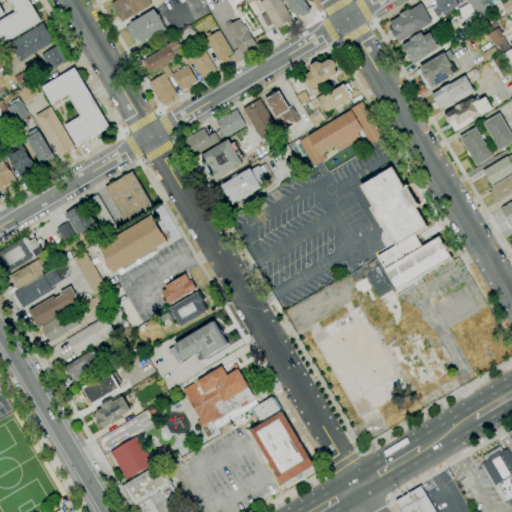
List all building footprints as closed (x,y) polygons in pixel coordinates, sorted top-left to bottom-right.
[(0,46),(0,5),(5,14),(0,16),(0,20),(15,12),(13,9),(15,8),(9,0),(29,0),(42,21),(0,46)] [(122,22),(111,4),(117,0),(148,0),(151,4),(122,22)] [(275,29),(272,24),(267,27),(261,16),(266,13),(259,2),(262,0),(280,0),(292,19),(275,29)] [(298,19),(286,0),(303,0),(309,9),(310,9),(310,13),(308,13),(298,19)] [(437,18),(431,8),(437,4),(434,0),(463,0),(464,1),(456,6),(457,7),(448,13),(447,11),(443,14),(437,18)] [(484,29),(467,0),(493,0),(491,1),(494,6),(485,11),(488,15),(489,14),(494,23),(484,29)] [(511,12),(508,15),(502,4),(509,0),(511,0),(511,12)] [(398,43),(391,30),(393,29),(389,22),(400,16),(399,14),(408,9),(408,11),(421,3),(432,22),(398,43)] [(470,32),(464,22),(465,21),(458,10),(469,3),(475,15),(474,15),(480,26),(470,32)] [(142,44),(138,37),(133,40),(125,27),(130,24),(154,9),(166,30),(142,44)] [(242,55),(225,27),(226,26),(225,24),(230,20),(232,23),(239,19),(243,27),(239,29),(240,31),(246,28),(255,44),(247,49),(249,52),(242,55)] [(487,34),(484,29),(494,23),(495,22),(499,27),(487,34)] [(20,62),(9,44),(43,23),(49,33),(48,33),(53,42),(20,62)] [(185,41),(179,31),(190,25),(196,35),(185,41)] [(499,27),(510,47),(499,54),(487,34),(499,27)] [(219,62),(205,38),(207,37),(206,34),(209,32),(211,35),(219,30),(233,53),(228,56),(230,59),(226,61),(225,58),(219,62)] [(412,65),(406,54),(407,53),(402,46),(411,41),(410,39),(421,33),(423,37),(430,33),(439,48),(425,57),(412,65)] [(150,73),(142,61),(167,46),(167,45),(176,39),(179,45),(182,43),(187,51),(150,73)] [(50,71),(48,66),(46,67),(43,63),(45,62),(41,55),(56,46),(56,47),(59,45),(67,59),(64,61),(65,62),(50,71)] [(511,70),(511,49),(511,48),(501,54),(511,71),(511,70)] [(202,80),(192,62),(188,65),(182,56),(188,52),(191,57),(204,49),(217,71),(202,80)] [(432,88),(427,79),(425,79),(422,74),(422,72),(420,67),(444,53),(449,51),(451,54),(446,57),(450,63),(451,62),(457,71),(453,73),(454,75),(432,88)] [(310,92),(301,77),(311,71),(311,70),(312,65),(316,62),(322,63),(329,60),(334,61),(336,65),(335,69),(337,74),(319,85),(320,86),(310,92)] [(167,77),(161,68),(166,64),(172,74),(167,77)] [(181,92),(171,75),(187,65),(197,82),(192,85),(193,86),(187,90),(186,88),(181,92)] [(76,147),(64,126),(80,116),(68,95),(52,105),(41,87),(75,68),(110,127),(76,147)] [(20,87),(14,78),(27,70),(32,79),(20,87)] [(162,106),(148,83),(164,73),(177,94),(172,97),(173,99),(162,106)] [(440,109),(432,95),(449,84),(449,85),(465,75),(474,92),(450,107),(448,104),(440,109)] [(334,110),(333,108),(327,112),(318,97),(325,93),(326,95),(344,85),(348,83),(351,89),(350,92),(352,94),(351,97),(352,98),(334,110)] [(24,103),(16,91),(29,84),(36,96),(24,103)] [(281,131),(269,111),(271,110),(265,100),(271,96),(272,94),(275,92),(277,92),(279,91),(291,112),(294,110),(300,120),(281,131)] [(301,105),(296,95),(304,91),(309,101),(301,105)] [(455,131),(450,123),(447,122),(444,117),(445,114),(455,108),(454,107),(463,102),(464,103),(472,98),(473,100),(476,98),(479,101),(485,97),(492,108),(481,114),(480,113),(473,118),(474,120),(455,131)] [(313,109),(309,102),(315,98),(319,105),(313,109)] [(260,139),(242,109),(259,99),(277,129),(260,139)] [(16,123),(7,108),(21,100),(30,115),(16,123)] [(314,166),(299,141),(351,111),(350,109),(362,102),(365,108),(366,107),(372,116),(371,117),(383,137),(370,144),(362,130),(358,133),(361,138),(340,151),(337,146),(323,153),(326,159),(322,161),(314,166)] [(59,157),(35,116),(51,106),(75,147),(69,151),(70,151),(64,154),(59,157)] [(225,138),(215,122),(219,120),(219,118),(223,115),(224,117),(235,109),(245,125),(225,138)] [(315,128),(309,119),(319,113),(325,122),(315,128)] [(511,143),(500,151),(483,123),(499,113),(511,134),(511,143)] [(477,166),(459,137),(476,127),(493,156),(477,166)] [(45,165),(43,161),(40,163),(27,139),(30,137),(27,133),(36,128),(38,132),(39,132),(55,159),(45,165)] [(193,157),(184,140),(203,129),(208,136),(214,132),(219,141),(193,157)] [(216,180),(211,171),(212,170),(209,164),(208,165),(202,155),(228,139),(231,144),(234,143),(243,158),(240,160),(243,164),(216,180)] [(20,177),(8,157),(24,147),(35,167),(27,172),(28,173),(20,177)] [(511,173),(491,185),(483,171),(507,156),(507,157),(511,155),(511,156),(511,173)] [(1,194),(0,191),(0,161),(4,167),(6,166),(9,171),(10,170),(18,184),(1,194)] [(231,203),(221,185),(250,168),(251,170),(259,166),(267,181),(260,185),(262,188),(253,193),(254,194),(244,199),(244,198),(240,201),(238,199),(231,203)] [(396,245),(384,225),(381,227),(371,208),(374,206),(361,185),(392,167),(404,188),(407,187),(418,205),(415,207),(428,228),(415,236),(397,246),(396,245)] [(126,223),(105,188),(132,172),(153,207),(126,223)] [(511,193),(495,204),(488,193),(492,191),(490,189),(493,187),(492,187),(511,174),(511,193)] [(107,236),(86,201),(97,194),(118,230),(107,236)] [(511,226),(501,208),(511,201),(511,226)] [(78,235),(65,214),(82,203),(96,227),(85,233),(84,231),(78,235)] [(113,273),(97,248),(151,216),(166,241),(113,273)] [(63,239),(57,228),(67,222),(74,233),(63,239)] [(415,236),(422,247),(384,269),(377,256),(396,245),(397,246),(415,236)] [(8,273),(0,259),(0,252),(21,239),(22,240),(26,237),(29,241),(34,238),(43,253),(33,258),(33,257),(8,273)] [(422,247),(439,237),(443,244),(444,243),(449,251),(447,252),(451,259),(397,290),(384,269),(422,247)] [(94,296),(72,258),(84,251),(106,289),(94,296)] [(17,290),(9,277),(40,258),(43,262),(42,263),(43,264),(41,265),(44,271),(42,272),(43,274),(17,290)] [(23,308),(14,293),(55,269),(55,270),(65,264),(69,270),(65,273),(67,275),(64,277),(66,279),(55,285),(56,288),(52,290),(53,291),(23,308)] [(169,305),(162,292),(166,289),(165,287),(186,274),(190,281),(191,280),(196,289),(169,305)] [(38,328),(28,311),(53,296),(55,299),(62,295),(60,292),(71,287),(79,302),(62,312),(63,313),(38,328)] [(181,327),(176,319),(172,322),(170,318),(163,322),(160,317),(171,311),(170,309),(199,291),(204,300),(202,301),(208,310),(205,311),(205,312),(181,327)] [(107,314),(106,314),(99,303),(109,297),(116,308),(107,314)] [(116,308),(118,307),(122,314),(112,321),(107,314),(116,308)] [(51,343),(41,327),(57,317),(59,320),(71,312),(73,315),(76,314),(80,320),(77,322),(79,324),(66,332),(67,332),(51,343)] [(77,357),(66,340),(105,317),(115,334),(108,339),(107,338),(81,354),(81,355),(77,357)] [(363,430),(451,379),(414,317),(327,368),(363,430)] [(184,361),(178,351),(171,355),(169,350),(175,346),(174,345),(213,322),(213,323),(215,322),(229,345),(205,359),(200,351),(184,361)] [(78,382),(77,381),(76,382),(71,374),(69,375),(65,367),(90,352),(90,353),(95,350),(105,366),(78,382)] [(204,426),(182,390),(197,382),(196,380),(222,365),(227,373),(234,369),(232,366),(236,364),(239,370),(238,370),(249,387),(248,388),(252,396),(244,400),(248,407),(243,410),(241,406),(225,416),(224,416),(212,423),(211,421),(204,426)] [(93,405),(88,397),(86,399),(81,391),(84,389),(83,387),(111,371),(116,381),(119,379),(122,384),(119,386),(121,389),(93,405)] [(104,429),(103,427),(101,428),(98,422),(99,421),(98,419),(99,418),(96,412),(102,408),(101,406),(112,400),(113,402),(122,396),(131,410),(121,416),(123,418),(112,425),(112,424),(104,429)] [(282,484),(250,430),(260,424),(251,409),(272,397),(281,412),(282,411),(314,466),(282,484)] [(110,453),(126,480),(157,461),(141,434),(110,453)] [(511,497),(506,501),(497,485),(495,486),(482,464),(507,449),(511,457),(511,497)] [(134,508),(121,487),(159,464),(172,486),(170,487),(134,508)] [(402,511),(396,501),(420,486),(435,511),(402,511)] [(170,487),(184,511),(136,511),(134,508),(170,487)]
